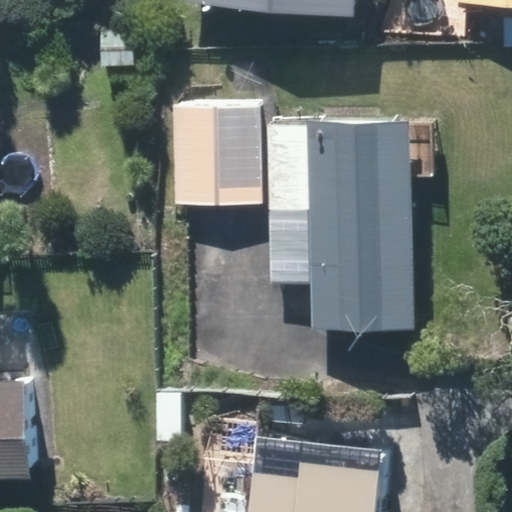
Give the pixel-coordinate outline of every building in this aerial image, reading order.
[(109,24),(108,62),(143,63),(144,24),(109,24)] [(183,100),(185,198),(269,198),(269,100),(183,100)] [(324,116),(279,117),(283,275),(324,275),(324,319),(432,316),(427,106),(323,109),(324,116)] [(0,461),(31,461),(27,362),(0,363),(0,461)] [(322,439),(393,443),(394,409),(325,405),(322,439)] [(392,511),(397,453),(320,448),(319,466),(268,462),(263,511),(392,511)]
